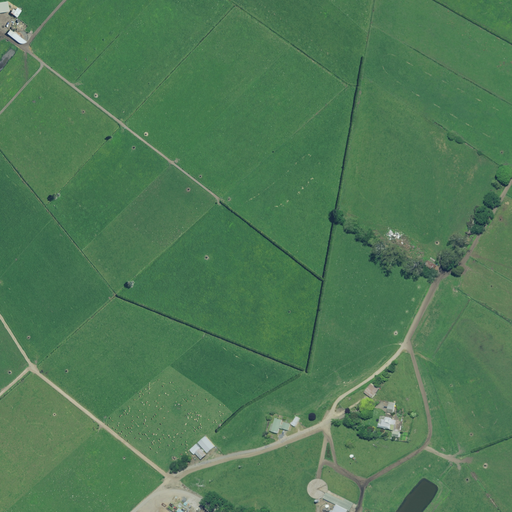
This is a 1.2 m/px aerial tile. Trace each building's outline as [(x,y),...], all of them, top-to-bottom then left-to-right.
[(21,11),(17,8),(15,10),(13,9),(10,13),(17,17),(21,11)] [(27,42),(10,30),(7,34),(20,43),(21,44),(22,44),(23,44),(23,43),(24,43),(25,43),(26,43),(26,42),(27,42)] [(380,390),(373,384),(366,392),(373,398),(380,390)] [(393,437),(397,437),(396,440),(399,441),(400,437),(401,433),(402,433),(402,432),(404,432),(404,430),(397,429),(398,424),(396,424),(397,420),(393,420),(393,418),(381,416),(379,427),(391,429),(391,430),(394,431),(393,437)] [(301,419),(298,417),(293,425),(296,427),(301,419)] [(284,421),(277,418),(275,424),(273,424),(271,431),(279,434),(281,428),(289,431),(291,424),(284,422),(284,421)] [(215,447),(206,437),(199,443),(208,453),(215,447)] [(207,455),(197,444),(191,450),(195,454),(196,453),(202,460),(207,455)] [(345,501),(327,493),(324,499),(337,505),(334,511),(331,510),(330,511),(347,511),(348,510),(351,511),(353,507),(355,504),(346,499),(345,501)]
